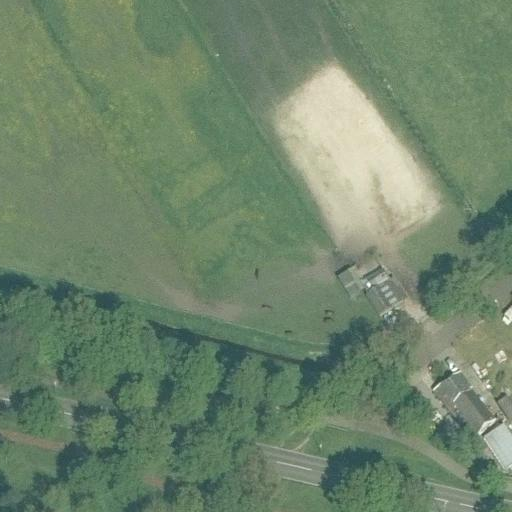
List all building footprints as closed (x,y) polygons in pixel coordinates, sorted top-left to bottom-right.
[(392,313),(380,292),(366,300),(378,321),(392,313)] [(511,307),(500,316),(507,326),(511,322),(511,307)] [(479,356),(471,362),(483,376),(490,370),(479,356)] [(460,376),(433,395),(472,444),(486,433),(494,425),(469,394),(472,392),(460,376)] [(501,430),(498,433),(486,441),(506,470),(511,465),(511,444),(504,433),(501,430)]
